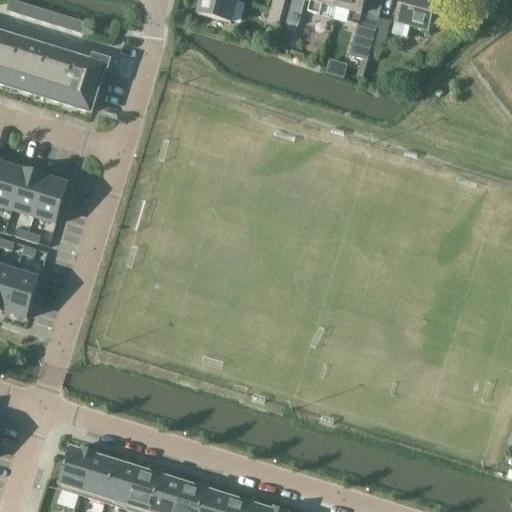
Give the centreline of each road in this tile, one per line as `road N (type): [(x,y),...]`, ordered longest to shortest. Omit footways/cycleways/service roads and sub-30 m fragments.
road 1 (residential): [(383,511),(39,407)]
road 2 (residential): [(121,154),(39,407)]
road 3 (residential): [(158,0),(121,154)]
road 4 (residential): [(121,154),(0,115)]
